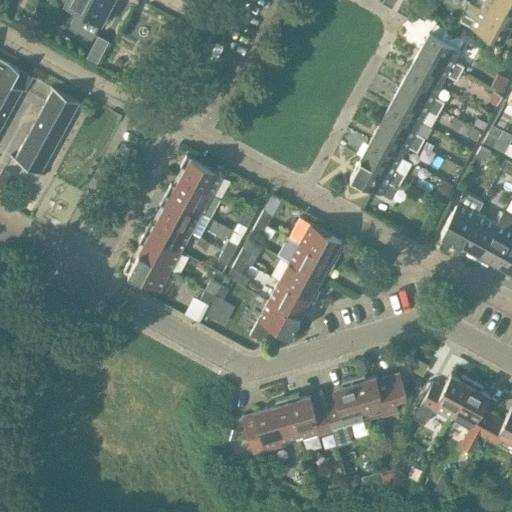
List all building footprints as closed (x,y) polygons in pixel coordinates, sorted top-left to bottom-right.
[(82,0),(78,8),(101,21),(102,20),(109,21),(117,6),(112,0),(82,0)] [(483,0),(480,6),(511,23),(511,21),(511,0),(483,0)] [(511,23),(480,6),(474,18),(464,12),(460,19),(501,42),(511,23)] [(429,31),(419,49),(460,72),(464,65),(453,59),(460,48),(429,31)] [(90,55),(101,60),(111,39),(99,34),(90,55)] [(419,49),(409,67),(440,84),(446,73),(456,79),(460,72),(419,49)] [(0,128),(22,88),(26,91),(27,90),(12,82),(20,68),(0,56),(0,128)] [(409,67),(399,85),(440,108),(444,101),(434,95),(440,84),(409,67)] [(497,72),(491,84),(501,90),(508,78),(497,72)] [(53,87),(15,156),(11,154),(10,155),(45,174),(46,173),(42,171),(79,102),(84,104),(84,103),(51,85),(50,86),(53,87)] [(399,85),(389,103),(420,120),(426,109),(437,114),(440,108),(399,85)] [(492,101),(497,103),(502,94),(492,89),(490,94),(492,101)] [(389,103),(380,121),(421,143),(425,136),(414,131),(420,120),(389,103)] [(450,124),(476,138),(480,130),(455,116),(450,124)] [(483,128),(487,122),(477,117),(474,123),(483,128)] [(380,121),(370,139),(400,156),(407,145),(417,150),(421,143),(380,121)] [(484,139),(495,145),(499,137),(488,131),(484,139)] [(370,139),(360,157),(401,179),(405,172),(394,166),(400,156),(370,139)] [(490,151),(480,145),(475,154),(486,160),(490,151)] [(184,167),(180,175),(211,192),(222,173),(186,153),(180,164),(184,167)] [(397,186),(401,179),(360,157),(350,175),(381,192),(387,180),(397,186)] [(511,162),(505,159),(500,167),(511,173),(511,162)] [(11,173),(2,168),(0,172),(0,186),(3,187),(11,173)] [(220,197),(211,192),(180,175),(175,184),(171,181),(165,192),(210,216),(220,197)] [(442,180),(435,193),(445,199),(452,185),(442,180)] [(441,232),(460,242),(477,211),(483,200),(464,190),(441,232)] [(164,205),(159,213),(190,230),(199,235),(210,216),(165,192),(160,202),(164,205)] [(249,200),(243,210),(253,215),(258,205),(249,200)] [(263,208),(258,218),(267,223),(272,213),(263,208)] [(253,215),(243,210),(238,220),(247,225),(253,215)] [(477,257),(496,221),(477,211),(460,242),(469,247),(466,251),(477,257)] [(511,216),(502,211),(496,221),(477,257),(487,263),(490,258),(498,263),(511,237),(511,216)] [(145,230),(180,249),(190,230),(159,213),(155,222),(150,219),(145,230)] [(341,238),(299,215),(289,235),(335,260),(341,250),(336,247),(341,238)] [(262,233),(267,223),(258,218),(252,228),(262,233)] [(138,251),(170,268),(180,249),(145,230),(139,240),(143,243),(138,251)] [(278,254),(289,260),(320,277),(325,268),(329,271),(335,260),(289,235),(278,254)] [(511,237),(498,263),(511,270),(511,237)] [(228,238),(223,248),(232,253),(237,243),(228,238)] [(243,246),(237,256),(246,261),(252,251),(243,246)] [(232,253),(223,248),(217,258),(227,263),(232,253)] [(159,288),(170,268),(138,251),(134,260),(130,257),(124,268),(159,288)] [(241,271),(246,261),(237,256),(232,266),(241,271)] [(316,285),(320,277),(289,260),(279,279),(314,298),(320,288),(316,285)] [(214,293),(219,282),(210,278),(205,288),(214,293)] [(279,279),(268,298),(300,315),(304,306),(309,309),(314,298),(279,279)] [(228,287),(221,283),(219,282),(214,293),(223,297),(228,287)] [(214,293),(205,288),(200,298),(209,303),(214,293)] [(295,323),(300,315),(268,298),(250,332),(266,341),(274,326),(294,337),(300,325),(295,323)] [(353,376),(366,419),(399,409),(395,397),(405,394),(398,370),(377,376),(376,374),(366,377),(365,372),(353,376)] [(424,422),(431,408),(451,418),(472,378),(462,373),(460,377),(451,372),(443,385),(433,380),(420,404),(416,402),(414,406),(414,412),(416,416),(418,418),(421,420),(424,422)] [(349,424),(366,419),(353,376),(342,379),(343,384),(333,386),(337,401),(326,404),(333,429),(337,443),(353,438),(349,424)] [(473,450),(481,435),(493,413),(482,407),(490,393),(481,388),(483,384),(472,378),(451,418),(468,428),(460,442),(473,450)] [(298,392),(287,395),(300,438),(333,429),(326,404),(314,408),(310,393),(300,396),(298,392)] [(259,450),(278,445),(300,438),(287,395),(275,398),(277,403),(248,411),(259,450)] [(511,405),(504,419),(493,413),(481,435),(511,451),(511,450),(511,405)] [(237,428),(229,426),(226,436),(234,438),(237,428)] [(355,474),(348,476),(352,488),(364,485),(362,478),(355,474)] [(331,497),(348,492),(347,485),(329,490),(331,497)] [(443,500),(448,493),(434,485),(430,493),(443,500)]
